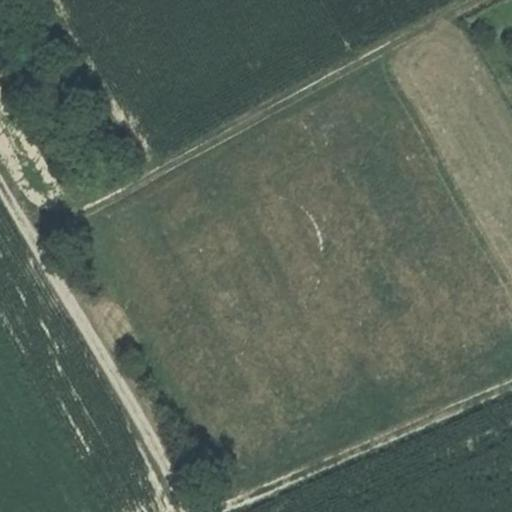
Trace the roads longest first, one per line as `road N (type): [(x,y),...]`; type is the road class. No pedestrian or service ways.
road 1 (track): [(39,242),(65,217),(485,0)]
road 2 (track): [(193,511),(0,175)]
road 3 (track): [(210,511),(511,386)]
